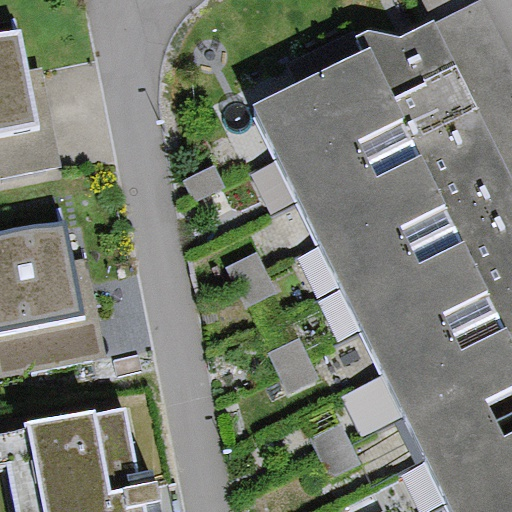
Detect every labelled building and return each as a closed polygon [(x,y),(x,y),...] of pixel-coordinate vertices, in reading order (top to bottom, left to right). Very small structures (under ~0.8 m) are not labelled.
[(436,17),(253,105),(451,511),(511,511),(511,61),(482,0),(481,0),(438,21),(436,17)] [(23,28),(0,32),(0,133),(41,126),(30,69),(23,28)] [(30,69),(41,126),(52,123),(41,67),(30,69)] [(0,179),(61,167),(52,123),(41,126),(0,133),(0,179)] [(67,221),(0,232),(0,332),(84,316),(74,260),(67,221)] [(87,258),(74,260),(84,316),(97,314),(87,258)] [(84,316),(0,332),(0,377),(105,357),(97,314),(84,316)] [(95,409),(25,422),(26,430),(0,434),(0,466),(9,465),(16,511),(147,511),(146,504),(163,501),(159,483),(140,486),(127,410),(96,415),(95,409)]
